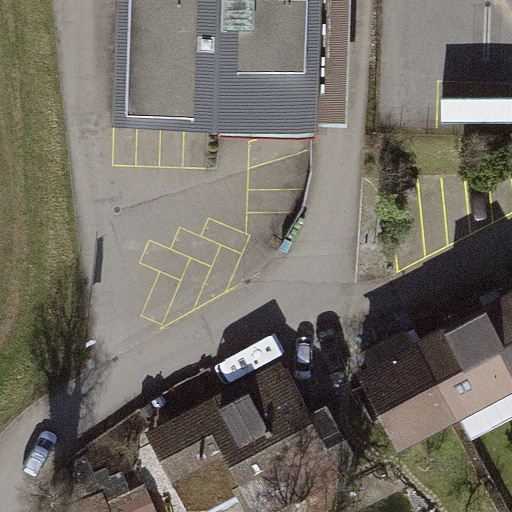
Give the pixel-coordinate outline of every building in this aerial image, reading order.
[(315,0),(128,0),(127,116),(315,119),(315,0)] [(511,299),(477,317),(511,386),(511,299)] [(413,349),(453,427),(511,396),(511,386),(477,317),(413,349)] [(413,349),(353,379),(393,458),(453,427),(413,349)] [(278,366),(143,435),(182,511),(200,511),(321,451),(278,366)]
